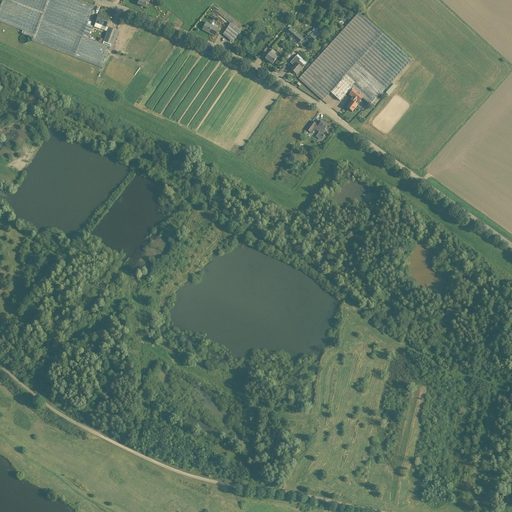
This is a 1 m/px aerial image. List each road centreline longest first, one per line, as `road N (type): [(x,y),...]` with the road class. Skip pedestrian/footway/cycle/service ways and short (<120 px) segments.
road 1 (unclassified): [(511,245),(241,58),(99,0)]
road 2 (unclassified): [(108,439),(180,472),(383,511)]
road 3 (unclassified): [(108,439),(57,411),(0,363)]
